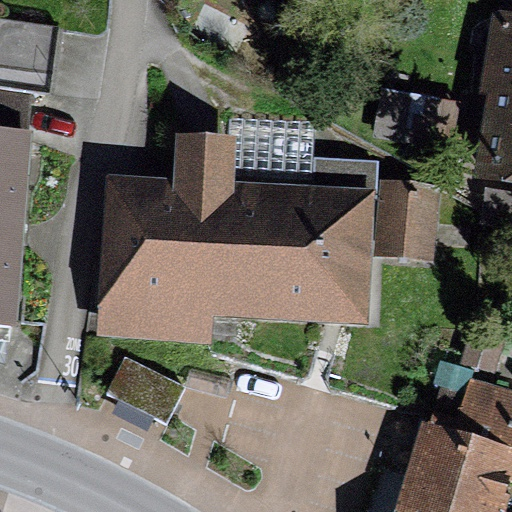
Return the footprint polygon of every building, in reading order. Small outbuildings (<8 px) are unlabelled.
[(511,20),(478,18),(463,183),(511,187),(511,20)] [(0,87),(45,94),(54,30),(0,22),(0,87)] [(16,146),(0,145),(0,332),(12,333),(16,146)] [(181,210),(116,206),(106,346),(198,352),(200,329),(350,339),(358,228),(230,219),(235,160),(184,156),(181,210)] [(371,165),(314,162),(313,196),(369,199),(371,165)] [(425,256),(430,197),(390,193),(385,253),(425,256)] [(185,388),(128,361),(112,396),(168,423),(185,388)] [(506,511),(511,495),(511,420),(430,396),(393,511),(506,511)]
